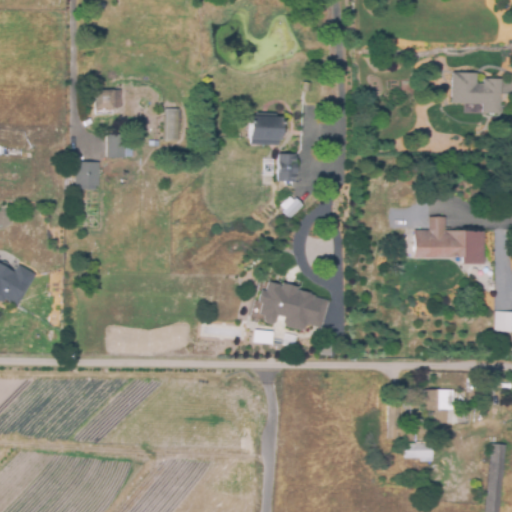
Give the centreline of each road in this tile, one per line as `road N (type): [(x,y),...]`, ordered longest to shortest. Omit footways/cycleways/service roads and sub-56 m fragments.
road 1 (residential): [(0,358),(226,362)]
road 2 (residential): [(336,0),(343,138)]
